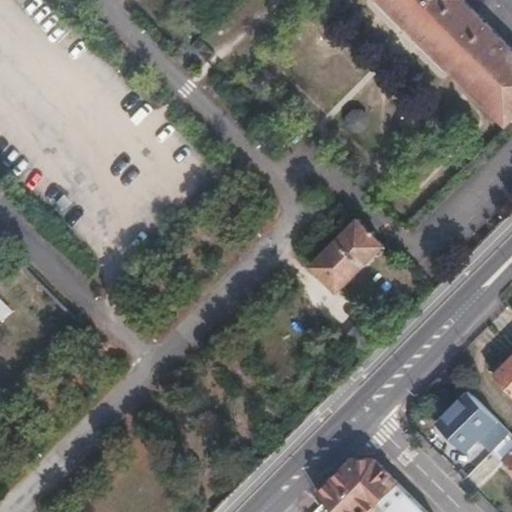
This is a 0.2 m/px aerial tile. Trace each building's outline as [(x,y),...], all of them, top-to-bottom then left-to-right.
[(382,0),(442,61),(506,126),(511,119),(511,50),(462,0),(382,0)] [(310,265),(335,292),(383,246),(357,219),(310,265)] [(377,348),(388,337),(370,319),(359,330),(377,348)] [(355,331),(344,342),(361,360),(373,349),(355,331)] [(511,390),(511,361),(497,376),(511,390)] [(500,420),(471,391),(439,423),(468,452),(500,420)] [(511,433),(511,432),(492,451),(505,463),(507,460),(511,464),(511,433)] [(478,488),(501,468),(490,456),(467,476),(478,488)] [(430,511),(376,458),(353,461),(321,493),(339,511),(370,511),(381,502),(391,511),(430,511)]
